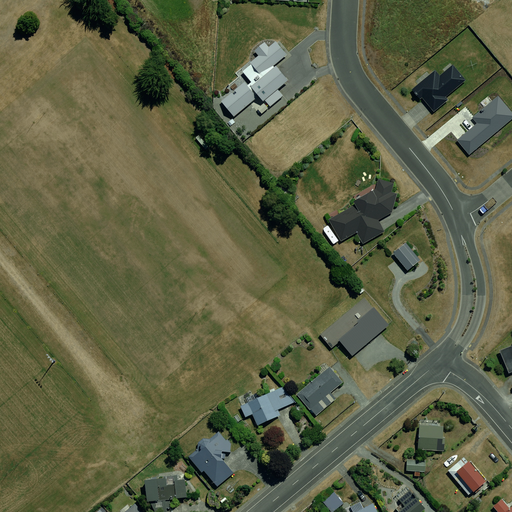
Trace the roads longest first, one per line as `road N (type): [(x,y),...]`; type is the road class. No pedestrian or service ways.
road 1 (residential): [(455,220),(351,77),(346,0)]
road 2 (residential): [(436,363),(259,511)]
road 3 (residential): [(455,220),(469,237),(480,312),(468,338),(448,352)]
road 4 (residential): [(448,352),(466,309),(455,220)]
